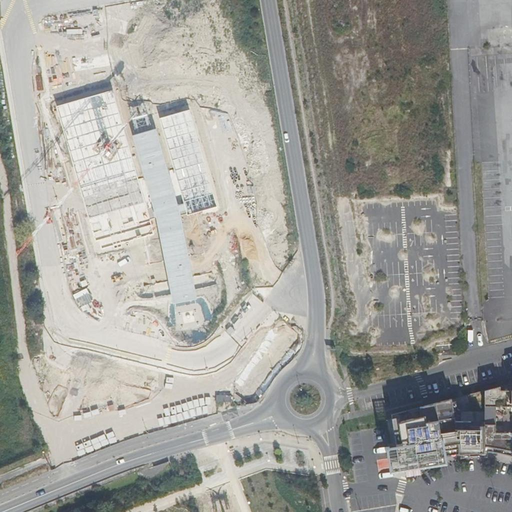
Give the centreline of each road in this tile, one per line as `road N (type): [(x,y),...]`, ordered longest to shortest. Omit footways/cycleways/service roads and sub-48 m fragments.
road 1 (secondary): [(268,0),(315,294),(314,341)]
road 2 (unknown): [(478,0),(492,210),(511,208)]
road 3 (secondary): [(3,511),(217,433)]
road 4 (residential): [(350,396),(511,351)]
road 5 (unknown): [(387,0),(402,157)]
